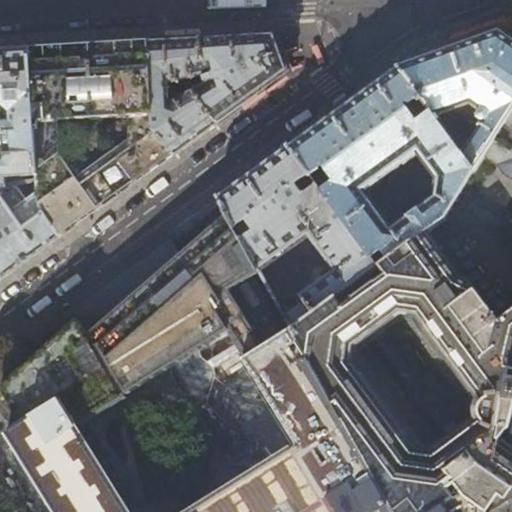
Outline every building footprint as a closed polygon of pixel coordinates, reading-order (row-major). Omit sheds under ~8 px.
[(511,39),(511,23),(507,20),(454,38),(456,46),(499,31),(510,39),(511,39)] [(456,46),(398,66),(435,117),(471,105),(481,112),(479,115),(479,118),(482,120),(485,120),(462,154),(473,169),(483,154),(511,110),(511,39),(510,39),(499,31),(456,46)] [(200,38),(201,64),(191,64),(192,78),(193,91),(216,123),(254,96),(288,72),(281,53),(274,34),(237,36),(200,38)] [(175,39),(165,40),(150,41),(154,116),(155,130),(173,155),(196,138),(216,123),(193,91),(192,78),(191,64),(201,64),(200,38),(175,39)] [(88,44),(30,48),(34,123),(154,116),(150,41),(88,44)] [(0,49),(0,175),(4,176),(5,185),(37,179),(34,123),(30,48),(0,49)] [(435,117),(398,66),(379,80),(317,125),(287,146),(378,266),(426,231),(444,217),(473,169),(462,154),(453,143),(444,130),(435,117)] [(511,110),(483,154),(511,174),(511,110)] [(155,130),(154,116),(34,123),(37,179),(39,208),(59,236),(114,197),(173,155),(155,130)] [(453,123),(444,130),(453,143),(462,136),(453,123)] [(336,297),(362,278),(378,266),(287,146),(256,169),(217,196),(221,203),(260,271),(309,235),(334,268),(301,294),(301,295),(282,310),(292,330),(315,313),(336,297)] [(0,279),(28,259),(59,236),(39,208),(37,179),(5,185),(4,176),(0,175),(0,279)] [(6,433),(54,511),(511,511),(511,314),(510,316),(502,322),(471,282),(459,275),(426,231),(378,266),(362,278),(368,286),(352,298),(353,299),(343,306),(336,297),(315,313),(292,330),(282,310),(260,271),(221,203),(212,211),(199,222),(206,234),(182,256),(120,309),(104,323),(92,309),(6,384),(0,389),(22,423),(6,433)]
